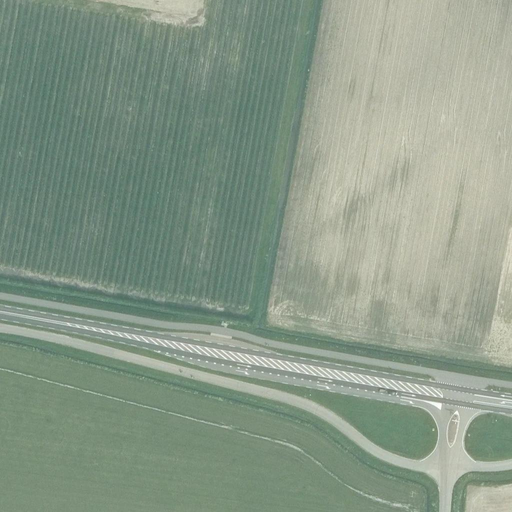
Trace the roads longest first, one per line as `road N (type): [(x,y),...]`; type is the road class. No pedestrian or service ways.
road 1 (unclassified): [(445,472),(383,456),(293,400),(0,330)]
road 2 (unclassified): [(0,296),(460,377)]
road 3 (primary): [(458,396),(0,315)]
